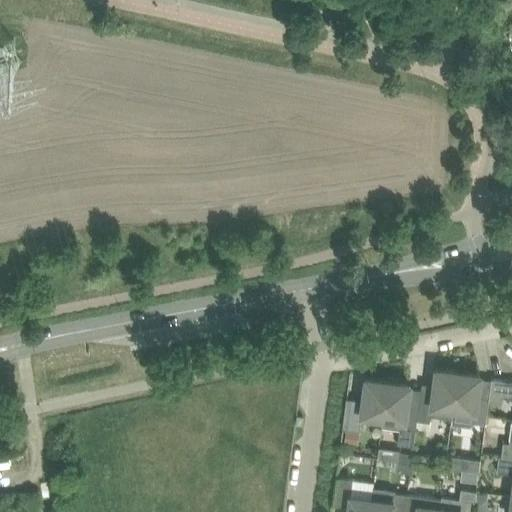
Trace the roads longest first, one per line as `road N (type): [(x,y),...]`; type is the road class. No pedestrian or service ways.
road 1 (tertiary): [(0,349),(300,284)]
road 2 (tertiary): [(300,284),(511,236)]
road 3 (residential): [(312,372),(511,328)]
road 4 (unclassified): [(297,511),(312,372)]
